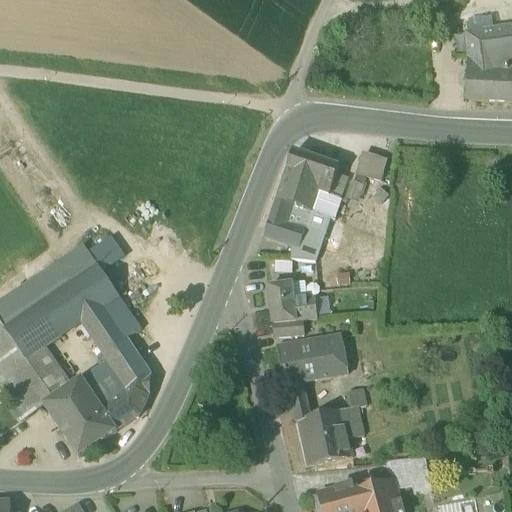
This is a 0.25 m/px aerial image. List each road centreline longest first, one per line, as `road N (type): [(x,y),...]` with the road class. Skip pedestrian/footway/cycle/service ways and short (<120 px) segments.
road 1 (track): [(0,72),(286,108)]
road 2 (tertiary): [(126,467),(163,419),(228,272)]
road 3 (tertiary): [(295,126),(324,118),(511,134)]
road 4 (unclassified): [(228,272),(282,477)]
road 5 (residential): [(126,467),(141,483),(282,477)]
road 6 (tertiary): [(228,272),(280,140),(295,126)]
road 7 (tertiary): [(0,482),(94,480),(126,467)]
